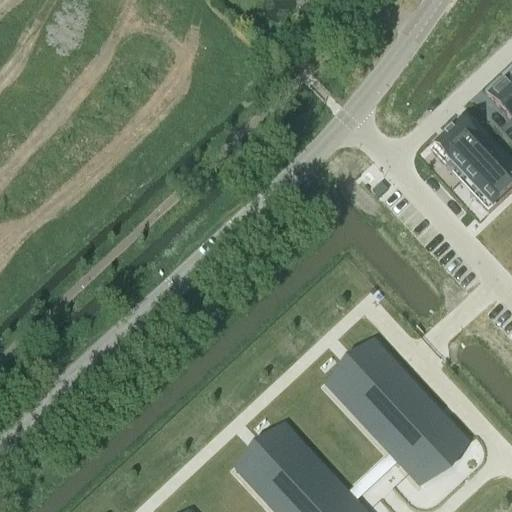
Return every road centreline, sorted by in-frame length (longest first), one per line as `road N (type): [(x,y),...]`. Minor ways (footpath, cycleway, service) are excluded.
road 1 (tertiary): [(0,447),(347,119)]
road 2 (residential): [(390,160),(511,50)]
road 3 (residential): [(390,160),(502,276)]
road 4 (tertiary): [(347,119),(437,0)]
